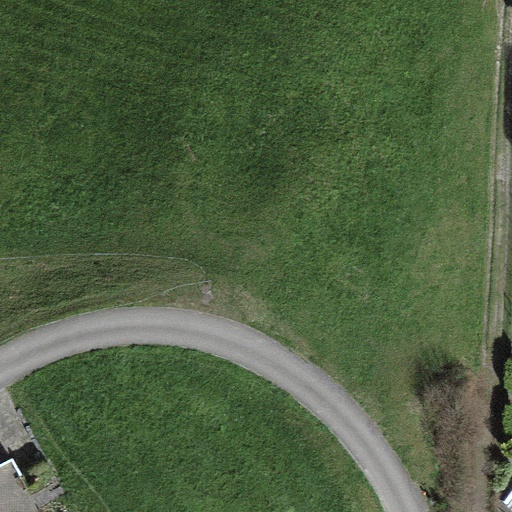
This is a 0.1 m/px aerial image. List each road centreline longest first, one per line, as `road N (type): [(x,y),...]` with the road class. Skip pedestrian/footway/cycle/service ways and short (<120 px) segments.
road 1 (track): [(507,0),(472,511)]
road 2 (residential): [(392,511),(345,440),(265,374),(172,340),(98,342),(0,378)]
